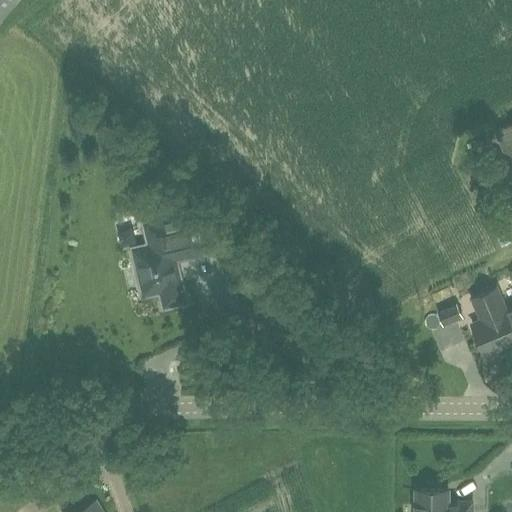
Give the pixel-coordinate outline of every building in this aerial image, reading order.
[(0,0),(0,20),(17,0),(0,0)] [(511,171),(511,122),(494,131),(511,171)] [(150,245),(134,249),(144,294),(161,290),(165,306),(184,301),(172,253),(205,246),(197,212),(145,224),(150,245)] [(231,260),(247,275),(248,274),(256,281),(242,296),(283,334),(308,307),(267,269),(243,246),(231,260)] [(500,314),(511,341),(511,307),(505,311),(495,289),(484,293),(494,316),(500,314)] [(486,354),(511,342),(511,341),(500,314),(494,316),(484,293),(474,298),(483,320),(473,324),(486,354)] [(442,322),(461,314),(456,303),(437,312),(442,322)] [(464,328),(449,330),(450,345),(465,344),(464,328)] [(448,488),(417,487),(417,511),(471,511),(471,501),(447,501),(448,488)] [(101,511),(95,500),(74,511),(101,511)]
